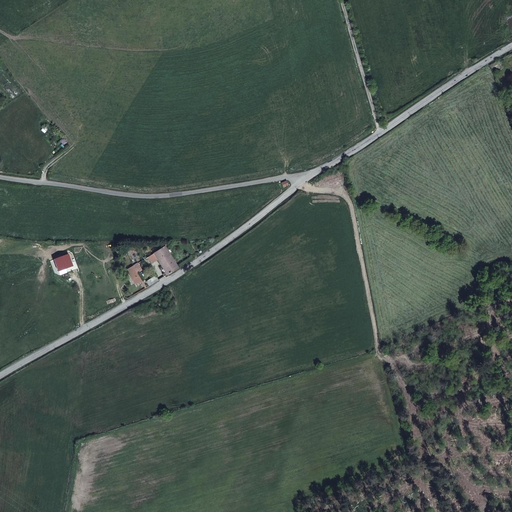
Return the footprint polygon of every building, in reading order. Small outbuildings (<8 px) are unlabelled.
[(166,272),(177,265),(162,244),(152,250),(158,260),(165,270),(162,272),(163,274),(166,272)] [(158,260),(152,250),(144,255),(146,258),(150,264),(158,260)] [(67,251),(52,257),(57,268),(71,263),(67,251)] [(138,258),(130,263),(134,270),(141,266),(139,263),(140,262),(138,258)] [(132,280),(140,279),(134,270),(130,263),(123,267),(132,280)] [(148,282),(157,277),(154,272),(145,277),(148,282)]
